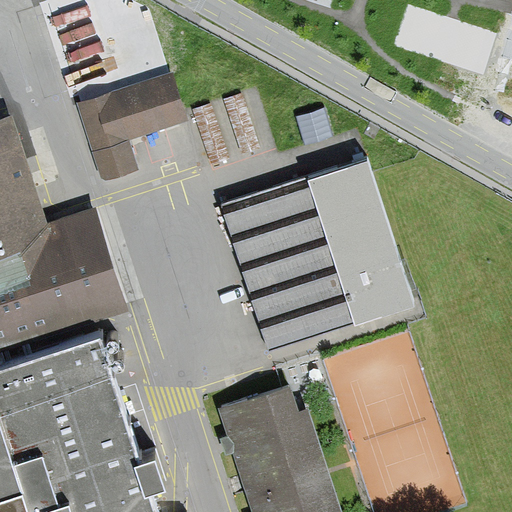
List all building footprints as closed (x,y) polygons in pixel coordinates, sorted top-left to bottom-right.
[(128,50),(109,56),(114,72),(133,66),(128,50)] [(511,69),(499,106),(511,110),(511,69)] [(81,103),(104,175),(135,165),(126,137),(182,119),(167,75),(81,103)] [(255,140),(260,139),(243,86),(224,92),(235,127),(249,123),(255,140)] [(210,97),(194,104),(204,125),(219,118),(210,97)] [(0,119),(0,248),(24,241),(48,233),(11,116),(0,119)] [(372,165),(224,210),(266,348),(414,303),(372,165)] [(48,233),(24,241),(52,328),(116,307),(88,220),(48,233)] [(0,248),(0,343),(52,328),(24,241),(0,248)] [(157,511),(101,330),(0,361),(0,408),(32,511),(157,511)] [(291,388),(223,409),(255,511),(340,511),(309,409),(299,412),(291,388)] [(0,511),(32,511),(0,408),(0,511)]
